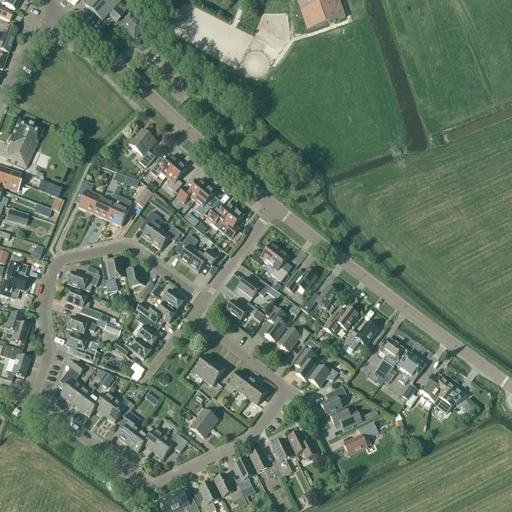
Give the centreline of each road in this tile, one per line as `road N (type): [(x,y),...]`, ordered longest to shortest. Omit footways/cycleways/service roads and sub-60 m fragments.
road 1 (unclassified): [(31,400),(157,486),(246,442),(289,390)]
road 2 (unclassified): [(31,400),(47,348),(41,307),(58,263),(129,249),(202,302)]
road 3 (tertiary): [(511,391),(274,207)]
road 4 (tertiary): [(274,207),(56,12)]
road 5 (unclassified): [(289,390),(190,317)]
